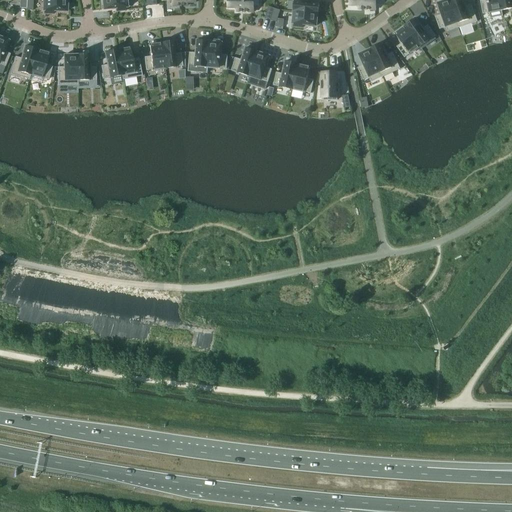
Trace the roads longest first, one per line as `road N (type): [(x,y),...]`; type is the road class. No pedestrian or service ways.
road 1 (track): [(0,353),(223,389),(511,405)]
road 2 (trunk): [(427,475),(194,452),(0,417)]
road 3 (trunk): [(0,450),(183,485),(339,501)]
road 4 (trunk): [(339,501),(511,510)]
road 5 (residential): [(346,41),(314,49),(206,19)]
